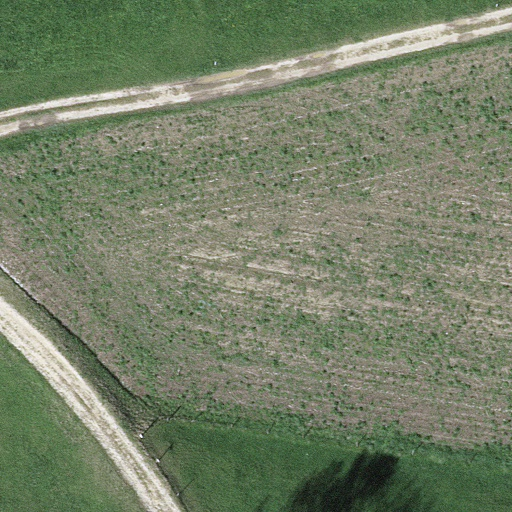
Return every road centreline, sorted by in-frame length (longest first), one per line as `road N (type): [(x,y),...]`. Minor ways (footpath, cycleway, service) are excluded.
road 1 (track): [(0,126),(119,109),(511,23)]
road 2 (track): [(163,511),(114,436),(0,315)]
